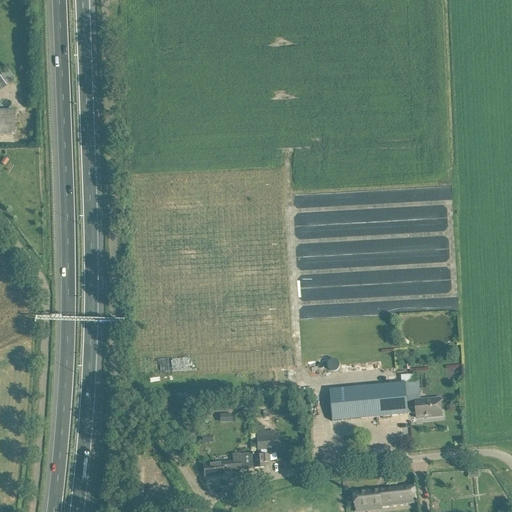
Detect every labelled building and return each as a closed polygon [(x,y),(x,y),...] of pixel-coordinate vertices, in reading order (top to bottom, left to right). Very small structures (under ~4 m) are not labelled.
[(0,74),(0,91),(4,89),(16,80),(8,69),(0,74)] [(0,134),(15,134),(15,111),(0,110),(0,134)] [(408,414),(407,402),(405,383),(414,383),(414,377),(402,378),(402,384),(330,391),(332,422),(408,415),(408,414)] [(442,416),(441,406),(441,399),(407,402),(408,414),(417,413),(417,418),(442,416)] [(275,437),(256,438),(257,450),(275,449),(275,437)] [(254,468),(253,457),(253,454),(239,455),(239,454),(232,455),(233,462),(221,463),(221,462),(213,463),(213,464),(203,466),(205,478),(223,476),(223,471),(254,468)] [(270,462),(270,455),(253,457),(254,468),(265,467),(265,463),(270,462)] [(416,503),(414,486),(354,493),(355,507),(381,504),(382,507),(416,503)]
